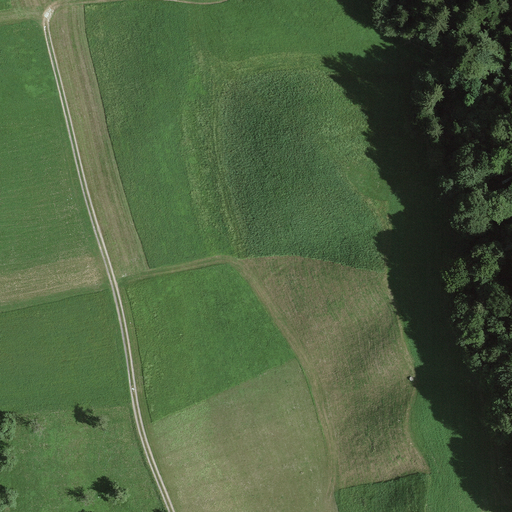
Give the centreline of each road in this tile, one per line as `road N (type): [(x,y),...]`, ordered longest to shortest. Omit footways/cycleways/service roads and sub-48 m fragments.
road 1 (track): [(169,511),(137,415),(111,270),(45,26),(63,6),(125,0)]
road 2 (track): [(511,172),(474,204),(458,272),(511,444)]
